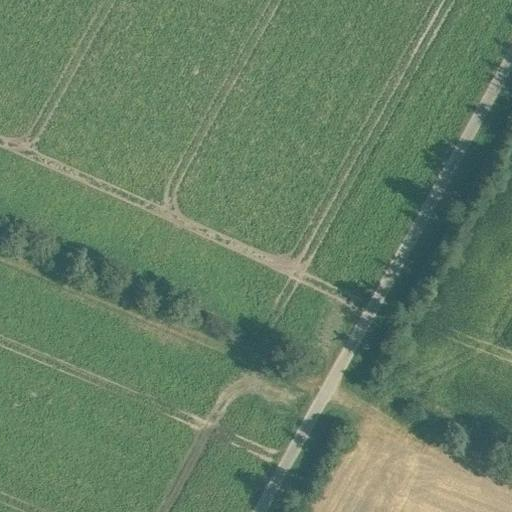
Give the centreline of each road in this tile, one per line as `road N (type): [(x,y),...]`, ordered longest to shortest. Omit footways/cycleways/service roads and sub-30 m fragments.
road 1 (track): [(511,70),(268,511)]
road 2 (track): [(337,391),(511,464)]
